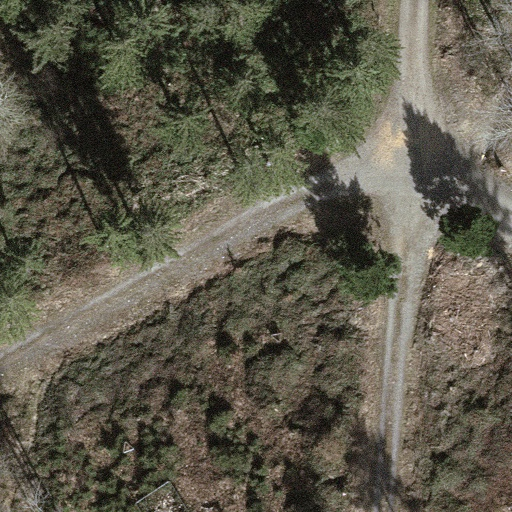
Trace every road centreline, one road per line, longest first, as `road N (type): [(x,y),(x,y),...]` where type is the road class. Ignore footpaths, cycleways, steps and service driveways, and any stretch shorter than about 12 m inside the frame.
road 1 (track): [(0,365),(400,147)]
road 2 (track): [(379,511),(400,147)]
road 3 (track): [(400,147),(410,0)]
road 4 (track): [(400,147),(511,214)]
